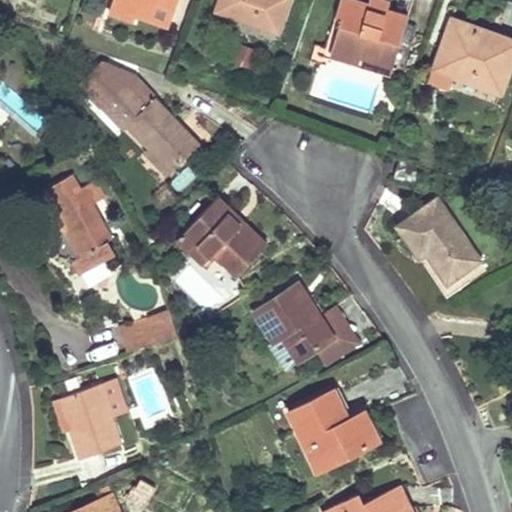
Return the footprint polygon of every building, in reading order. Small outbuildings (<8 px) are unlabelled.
[(150,0),(174,9),(177,0),(112,0),(109,10),(134,19),(135,14),(140,0),(150,0)] [(168,25),(174,9),(150,0),(140,0),(135,14),(168,25)] [(220,0),(217,11),(277,32),(289,0),(287,0),(220,0)] [(369,6),(350,0),(339,0),(324,51),(382,69),(380,74),(390,77),(408,18),(387,11),(369,6)] [(379,0),(370,0),(369,6),(387,11),(389,3),(379,0)] [(434,68),(500,92),(511,58),(511,40),(452,19),(434,68)] [(382,69),(324,51),(323,56),(380,74),(382,69)] [(136,79),(103,62),(80,84),(101,106),(124,84),(125,85),(130,80),(132,82),(136,79)] [(154,98),(136,79),(132,82),(130,80),(125,85),(124,84),(101,106),(123,129),(127,126),(150,150),(171,171),(199,144),(154,97),(154,98)] [(167,175),(171,171),(150,150),(146,154),(167,175)] [(420,166),(400,159),(394,178),(414,184),(420,166)] [(92,209),(91,210),(89,206),(103,198),(93,181),(79,189),(70,175),(48,187),(57,202),(50,205),(57,218),(60,219),(55,239),(62,241),(59,255),(76,259),(83,272),(116,254),(97,221),(99,220),(100,219),(100,217),(101,215),(100,214),(100,212),(99,211),(98,210),(96,209),(95,209),(92,209)] [(57,202),(48,187),(42,191),(50,205),(57,202)] [(267,243),(218,196),(176,241),(202,265),(214,252),(237,275),(267,243)] [(437,199),(398,226),(419,257),(426,252),(447,282),(479,260),(437,199)] [(289,366),(333,336),(298,282),(253,311),(289,366)] [(149,316),(120,326),(129,352),(159,342),(149,316)] [(82,456),(121,443),(101,383),(62,397),(72,427),(82,456)] [(317,470),(379,440),(364,410),(348,418),(333,389),(289,412),(317,470)] [(65,429),(72,427),(62,397),(54,399),(65,429)] [(143,508),(154,486),(137,478),(126,499),(143,508)] [(410,508),(399,486),(395,488),(405,511),(410,508)] [(358,494),(323,511),(412,511),(410,508),(405,511),(395,488),(363,503),(358,494)] [(118,511),(111,495),(71,511),(118,511)]
